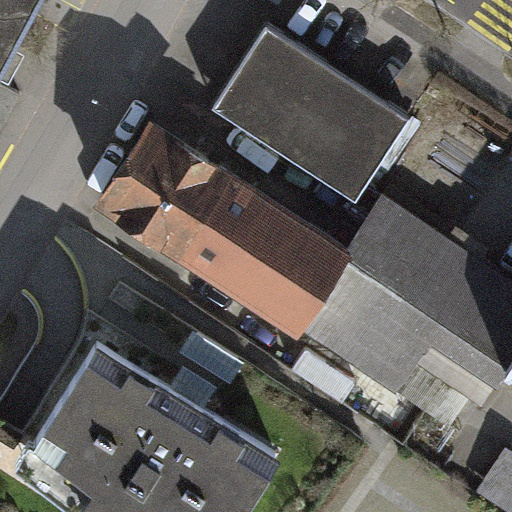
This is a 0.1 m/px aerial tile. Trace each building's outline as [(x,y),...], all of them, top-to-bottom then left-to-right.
[(0,0),(0,69),(36,0),(0,0)] [(403,115),(267,25),(218,98),(354,188),(403,115)] [(95,192),(294,320),(344,244),(145,115),(95,192)] [(442,320),(502,359),(511,344),(511,270),(382,186),(344,244),(294,320),(398,387),(442,320)] [(247,511),(290,443),(99,329),(22,456),(114,511),(247,511)] [(511,344),(502,359),(511,365),(511,344)] [(511,451),(509,449),(483,493),(511,510),(511,451)]
